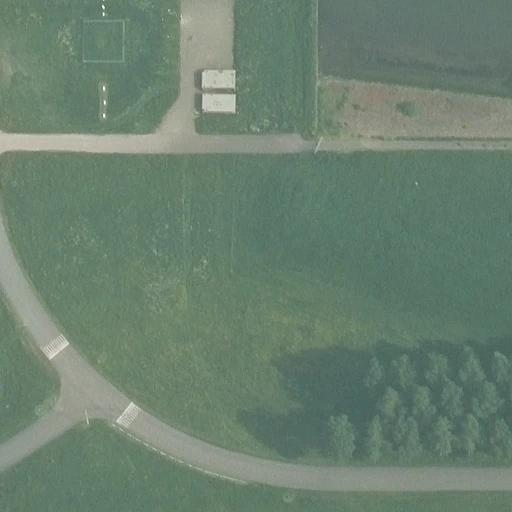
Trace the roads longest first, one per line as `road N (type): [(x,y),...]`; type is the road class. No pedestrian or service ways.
road 1 (unclassified): [(511,480),(299,479),(221,466),(137,425),(94,392)]
road 2 (unclassified): [(94,392),(32,323),(0,266)]
